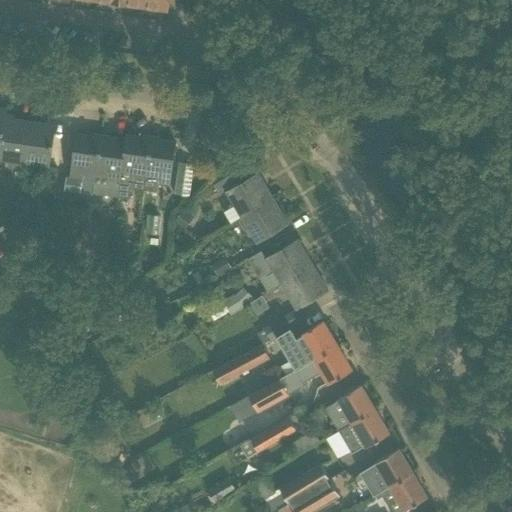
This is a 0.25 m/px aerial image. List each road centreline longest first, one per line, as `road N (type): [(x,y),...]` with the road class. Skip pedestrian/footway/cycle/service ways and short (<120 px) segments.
road 1 (tertiary): [(406,274),(327,149),(278,122),(186,102)]
road 2 (residential): [(406,274),(353,307),(349,336),(456,511)]
road 3 (residential): [(186,102),(195,34),(0,7)]
road 4 (tertiary): [(511,454),(406,274)]
road 5 (tertiary): [(186,102),(0,75)]
road 6 (track): [(250,0),(314,108),(327,149)]
